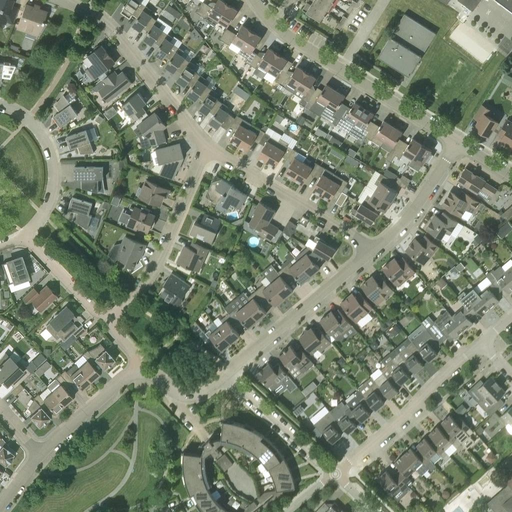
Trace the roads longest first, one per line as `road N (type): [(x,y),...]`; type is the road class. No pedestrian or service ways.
road 1 (residential): [(456,142),(273,25)]
road 2 (residential): [(205,147),(114,31),(65,0)]
road 3 (residential): [(107,316),(158,258),(205,147)]
road 4 (residential): [(373,249),(205,147)]
road 5 (residential): [(335,474),(479,343)]
road 6 (residential): [(224,374),(373,249)]
road 7 (residential): [(23,234),(47,206),(53,169),(40,133),(0,106)]
road 8 (residential): [(335,474),(224,374)]
road 9 (residential): [(373,249),(416,205),(456,142)]
road 10 (residential): [(39,454),(136,372)]
